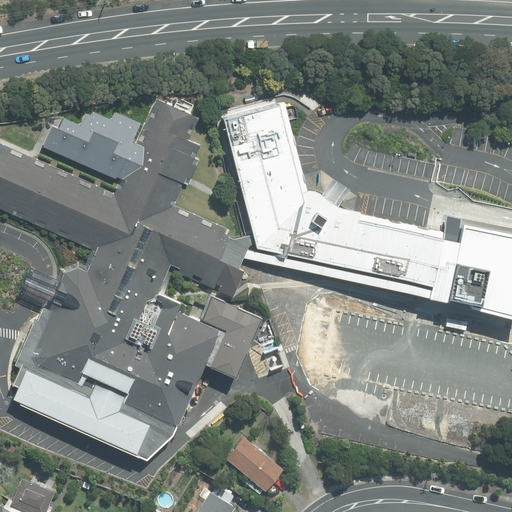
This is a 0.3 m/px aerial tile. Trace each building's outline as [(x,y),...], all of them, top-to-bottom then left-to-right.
[(228,298),(249,252),(419,290),(497,307),(509,250),(435,234),(331,211),(343,193),(325,182),(313,200),(309,196),(300,193),(278,105),(215,123),(237,209),(244,237),(230,241),(225,238),(220,235),(223,231),(171,208),(196,147),(184,142),(193,121),(150,104),(114,193),(0,144),(0,206),(95,248),(93,252),(84,270),(75,269),(61,274),(60,277),(48,306),(32,348),(29,358),(32,367),(22,363),(12,394),(146,456),(172,432),(175,420),(203,360),(234,373),(252,323),(205,300),(193,324),(169,313),(171,307),(151,298),(152,296),(167,302),(172,291),(159,286),(168,266),(176,270),(174,274),(188,279),(189,276),(199,280),(197,284),(209,289),(211,286),(216,288),(215,292),(228,298)] [(0,211),(93,252),(95,248),(0,206),(0,211)] [(48,306),(60,277),(29,265),(17,293),(25,296),(48,306)] [(511,356),(496,343),(341,314),(329,378),(511,411),(511,356)] [(0,429),(9,421),(2,415),(0,416),(0,429)] [(17,419),(6,439),(25,450),(27,447),(34,451),(44,435),(17,419)] [(263,489),(266,491),(283,470),(244,438),(227,459),(249,477),(245,482),(259,493),(263,489)] [(27,511),(28,511),(46,511),(54,493),(22,479),(13,501),(11,505),(27,511)] [(212,493),(229,504),(234,496),(217,486),(212,493)] [(198,511),(232,511),(235,508),(229,504),(212,493),(211,493),(198,511)] [(9,500),(3,508),(9,511),(26,511),(27,511),(11,505),(13,501),(9,500)]
